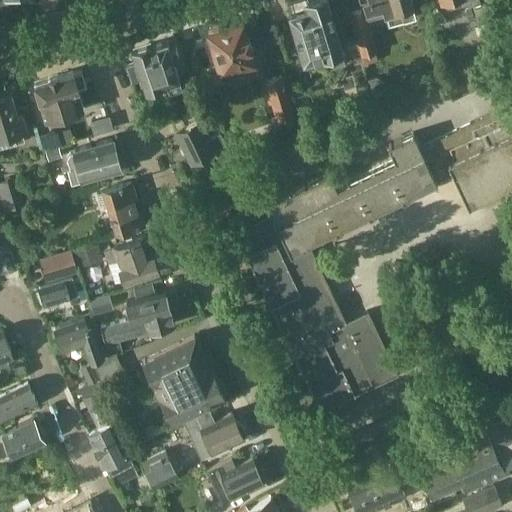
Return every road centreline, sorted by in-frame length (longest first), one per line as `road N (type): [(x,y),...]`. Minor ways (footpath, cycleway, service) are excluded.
road 1 (residential): [(318,511),(89,28)]
road 2 (residential): [(109,511),(12,296),(0,299)]
